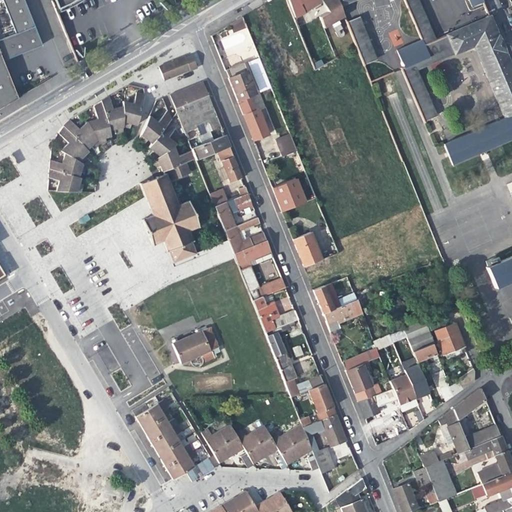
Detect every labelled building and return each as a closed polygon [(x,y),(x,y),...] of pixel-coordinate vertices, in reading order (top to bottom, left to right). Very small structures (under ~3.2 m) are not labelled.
[(0,107),(17,98),(2,61),(42,45),(23,0),(2,0),(16,33),(0,39),(0,107)] [(53,0),(56,9),(68,3),(73,1),(74,0),(53,0)] [(68,3),(56,9),(57,11),(69,5),(78,0),(74,0),(73,1),(68,3)] [(285,0),(294,18),(304,12),(297,0),(285,0)] [(297,0),(304,12),(322,2),(320,0),(297,0)] [(320,0),(322,2),(327,11),(318,16),(323,29),(329,25),(337,21),(344,17),(340,5),(337,0),(320,0)] [(403,0),(421,40),(423,44),(435,39),(417,0),(403,0)] [(435,39),(423,44),(428,57),(429,58),(451,49),(454,54),(454,55),(474,46),(504,118),(443,144),(452,165),(511,138),(511,68),(490,16),(435,39)] [(346,21),(364,64),(376,60),(358,17),(346,21)] [(343,32),(337,21),(329,25),(335,36),(336,37),(338,38),(340,38),(342,37),(343,34),(343,32)] [(388,33),(395,46),(403,42),(396,29),(388,33)] [(397,51),(404,67),(428,57),(423,44),(421,40),(397,51)] [(416,71),(454,54),(451,49),(429,58),(428,57),(404,67),(401,68),(423,121),(435,116),(416,71)] [(162,65),(158,67),(159,69),(163,80),(188,70),(189,71),(197,68),(192,56),(190,55),(184,58),(183,56),(162,65)] [(253,92),(241,62),(224,69),(231,86),(243,115),(249,113),(242,97),(253,92)] [(171,100),(175,108),(208,95),(203,82),(169,95),(171,100)] [(142,93),(136,91),(133,103),(123,101),(123,106),(123,125),(130,127),(131,123),(134,124),(137,124),(144,94),(141,93),(142,93)] [(113,109),(109,95),(101,100),(109,129),(112,128),(115,128),(116,132),(123,130),(123,125),(123,106),(113,109)] [(187,139),(220,126),(213,109),(208,95),(175,108),(177,114),(187,139)] [(109,135),(111,135),(109,129),(101,100),(94,105),(97,119),(87,121),(99,142),(106,141),(105,136),(109,135)] [(152,143),(171,120),(168,111),(157,123),(149,115),(138,138),(144,143),(147,139),(149,140),(152,143)] [(259,136),(249,113),(243,115),(246,124),(252,139),(259,136)] [(79,129),(69,119),(64,124),(63,125),(86,149),(89,146),(91,144),(94,148),(99,142),(87,121),(79,129)] [(167,137),(175,129),(171,120),(152,143),(148,147),(151,149),(153,151),(150,154),(155,159),(172,147),(176,144),(167,137)] [(86,149),(63,125),(61,127),(57,133),(68,143),(60,151),(65,153),(82,163),(87,158),(84,155),(86,153),(88,150),(86,149)] [(289,132),(276,138),(284,156),(296,151),(289,132)] [(190,148),(191,149),(195,158),(217,149),(228,145),(223,135),(213,139),(213,141),(205,144),(205,142),(190,148)] [(229,181),(241,177),(235,163),(232,157),(228,145),(217,149),(229,181)] [(188,160),(195,158),(191,149),(176,155),(172,147),(155,159),(153,161),(155,167),(159,165),(162,171),(167,169),(188,160)] [(84,173),(86,166),(82,163),(65,153),(61,163),(50,160),(49,169),(77,177),(78,174),(79,172),(84,173)] [(192,171),(188,160),(167,169),(171,179),(192,171)] [(79,182),(80,178),(77,177),(49,169),(48,178),(59,182),(56,191),(80,192),(81,186),(78,184),(79,182)] [(195,253),(190,241),(192,241),(187,230),(198,225),(188,200),(178,204),(164,172),(163,172),(163,174),(157,176),(157,175),(155,175),(156,177),(152,178),(148,180),(148,178),(146,179),(147,180),(140,183),(140,182),(138,182),(152,215),(141,219),(151,244),(162,240),(166,251),(167,250),(172,262),(195,253)] [(298,177),(273,186),(276,195),(282,211),(307,201),(298,177)] [(209,192),(214,204),(224,200),(227,199),(223,187),(209,192)] [(234,226),(235,226),(229,213),(248,206),(249,208),(252,207),(250,202),(246,192),(241,194),(227,199),(224,200),(214,204),(224,230),(234,226)] [(424,219),(418,205),(417,205),(409,209),(415,223),(424,219)] [(239,224),(241,228),(258,222),(256,217),(239,224)] [(239,224),(235,226),(234,226),(240,241),(245,239),(239,224)] [(240,241),(234,226),(224,230),(233,253),(266,240),(262,232),(259,233),(245,239),(240,241)] [(310,231),(292,238),(296,248),(303,266),(321,258),(310,231)] [(248,259),(270,251),(266,240),(233,253),(232,253),(234,258),(247,289),(258,285),(253,274),(250,265),(248,259)] [(272,257),(270,251),(248,259),(250,265),(272,257)] [(511,280),(511,255),(486,267),(495,288),(511,280)] [(417,280),(427,277),(424,268),(414,271),(417,280)] [(258,285),(247,289),(251,300),(261,296),(278,289),(284,287),(280,276),(258,285)] [(330,283),(313,290),(317,300),(322,312),(333,308),(327,291),(330,290),(333,289),(330,283)] [(333,297),(330,290),(327,291),(333,308),(355,299),(353,294),(353,292),(333,300),(333,298),(333,297)] [(264,305),(261,296),(251,300),(255,309),(264,332),(287,323),(297,319),(295,313),(279,319),(274,309),(272,301),(264,305)] [(279,301),(283,311),(293,308),(289,297),(279,301)] [(361,312),(355,299),(333,308),(322,312),(331,335),(335,333),(333,329),(336,328),(339,327),(338,322),(361,312)] [(403,328),(412,351),(432,343),(433,343),(424,319),(403,328)] [(276,362),(285,359),(283,352),(284,351),(281,344),(276,333),(289,328),(287,323),(264,332),(276,362)] [(440,340),(458,333),(457,328),(438,336),(440,340)] [(189,359),(191,364),(192,366),(194,367),(197,367),(200,366),(201,364),(202,362),(202,360),(200,355),(209,351),(201,332),(172,344),(175,352),(180,363),(189,359)] [(438,341),(440,344),(444,354),(446,353),(464,346),(458,333),(440,340),(438,341)] [(416,362),(432,355),(436,353),(432,343),(412,351),(416,362)] [(300,345),(292,347),(295,357),(303,355),(300,345)] [(466,352),(464,346),(446,353),(448,358),(466,352)] [(375,348),(369,351),(372,359),(376,357),(378,356),(375,348)] [(362,363),(372,359),(369,351),(359,355),(362,363)] [(445,401),(453,396),(450,386),(436,353),(432,355),(436,366),(432,367),(445,401)] [(359,355),(342,362),(345,370),(362,363),(359,355)] [(287,365),(285,359),(276,362),(278,368),(287,365)] [(375,394),(362,363),(345,370),(350,381),(358,401),(375,394)] [(472,368),(450,386),(453,396),(473,381),(473,370),(472,368)] [(405,373),(388,380),(391,388),(397,404),(415,397),(405,373)] [(307,390),(308,390),(323,384),(319,374),(308,379),(310,383),(305,385),(307,390)] [(290,378),(284,381),(289,396),(290,397),(299,393),(292,375),(289,376),(290,378)] [(308,390),(320,420),(335,414),(329,398),(323,384),(308,390)] [(391,388),(375,394),(358,401),(362,411),(367,422),(381,417),(377,405),(385,402),(387,404),(392,402),(395,411),(400,409),(397,404),(391,388)] [(478,390),(452,410),(456,420),(484,397),(482,392),(478,390)] [(400,409),(400,411),(417,404),(415,397),(397,404),(400,409)] [(166,408),(162,402),(148,410),(135,418),(138,424),(142,430),(163,418),(160,412),(166,408)] [(148,410),(144,403),(131,411),(135,418),(148,410)] [(442,417),(450,435),(452,441),(457,453),(464,451),(468,449),(460,429),(456,420),(452,410),(442,417)] [(343,432),(335,414),(320,420),(310,423),(308,424),(310,428),(315,426),(316,432),(323,429),(330,445),(345,439),(343,432)] [(307,415),(299,419),(301,425),(302,426),(307,425),(308,424),(310,423),(307,415)] [(163,418),(142,430),(146,436),(149,442),(177,426),(173,420),(167,424),(163,418)] [(243,448),(235,434),(229,425),(211,436),(207,429),(201,433),(218,463),(243,448)] [(302,426),(301,425),(279,438),(275,432),(269,435),(277,450),(280,454),(286,466),(311,451),(310,448),(305,434),(302,426)] [(310,433),(307,425),(302,426),(305,434),(309,433),(310,433)] [(181,432),(177,426),(149,442),(153,448),(156,454),(178,442),(174,436),(181,432)] [(269,435),(263,426),(245,437),(241,430),(235,434),(243,448),(246,453),(252,464),(277,450),(269,435)] [(467,426),(460,429),(468,449),(475,446),(467,426)] [(484,432),(488,441),(489,441),(499,436),(496,427),(484,432)] [(314,446),(309,433),(305,434),(310,448),(314,446)] [(499,436),(489,441),(488,441),(475,446),(468,449),(464,451),(466,458),(491,448),(498,465),(476,474),(480,485),(495,479),(511,472),(511,467),(505,450),(499,436)] [(182,449),(178,442),(156,454),(160,461),(164,467),(192,452),(188,445),(182,449)] [(334,445),(337,457),(350,454),(347,442),(334,445)] [(321,449),(312,453),(314,457),(319,469),(320,472),(320,473),(335,467),(330,457),(327,458),(324,448),(321,449)] [(431,460),(433,464),(441,460),(455,454),(453,450),(431,460)] [(196,458),(192,452),(164,467),(169,475),(171,480),(184,473),(190,470),(193,468),(189,462),(196,458)] [(252,464),(246,453),(240,457),(247,469),(253,465),(252,464)] [(286,466),(280,454),(273,458),(281,470),(287,466),(286,466)] [(312,471),(319,469),(314,457),(307,459),(312,471)] [(214,470),(208,460),(202,463),(208,473),(214,470)] [(455,495),(441,460),(433,464),(423,468),(436,501),(437,502),(439,501),(447,498),(455,495)] [(202,463),(196,466),(202,477),(208,473),(202,463)] [(202,477),(196,466),(193,468),(190,470),(196,480),(202,477)] [(430,504),(436,501),(423,468),(412,472),(416,481),(419,480),(430,504)] [(196,480),(190,470),(184,473),(190,483),(196,480)] [(480,485),(483,492),(485,496),(498,491),(502,502),(506,500),(509,508),(511,506),(511,472),(495,479),(480,485)] [(354,495),(367,487),(363,481),(350,489),(354,495)] [(408,483),(392,489),(401,510),(401,511),(408,511),(417,509),(414,502),(415,502),(408,483)] [(466,490),(472,503),(481,500),(475,487),(466,490)] [(256,511),(254,507),(244,491),(232,498),(220,506),(224,511),(256,511)] [(289,511),(278,492),(265,500),(254,507),(256,511),(289,511)] [(452,511),(447,498),(439,501),(443,511),(452,511)] [(339,508),(341,511),(363,511),(363,510),(359,500),(339,508)] [(490,506),(492,511),(497,511),(503,510),(509,508),(506,500),(502,502),(490,506)]
